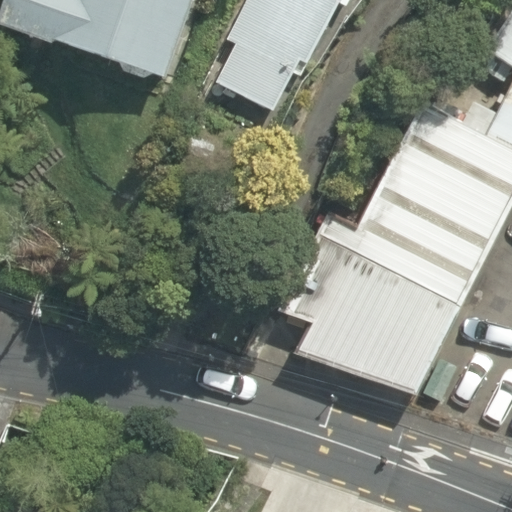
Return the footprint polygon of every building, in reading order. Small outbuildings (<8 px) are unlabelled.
[(183,0),(0,0),(0,28),(164,72),(183,0)] [(237,0),(201,82),(264,110),(281,73),(294,79),(328,0),(330,0),(344,6),(346,0),(237,0)] [(511,14),(486,55),(511,71),(511,14)] [(362,246),(476,307),(511,237),(511,72),(486,55),(362,246)] [(476,307),(362,246),(299,355),(435,405),(476,307)]
